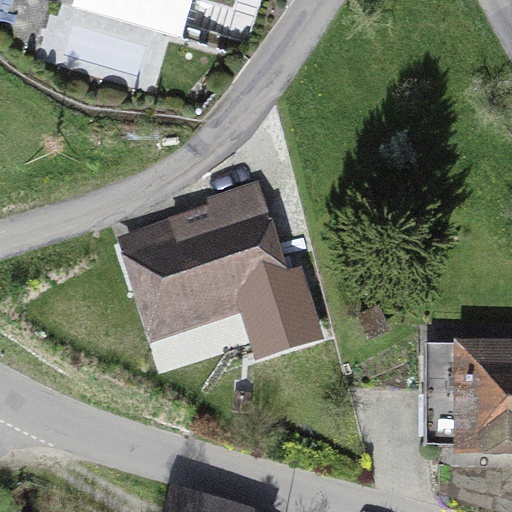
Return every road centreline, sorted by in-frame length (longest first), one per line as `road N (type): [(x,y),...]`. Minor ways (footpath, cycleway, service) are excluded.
road 1 (residential): [(339,0),(239,142),(104,227),(0,258)]
road 2 (unclassified): [(0,399),(57,437),(323,511)]
